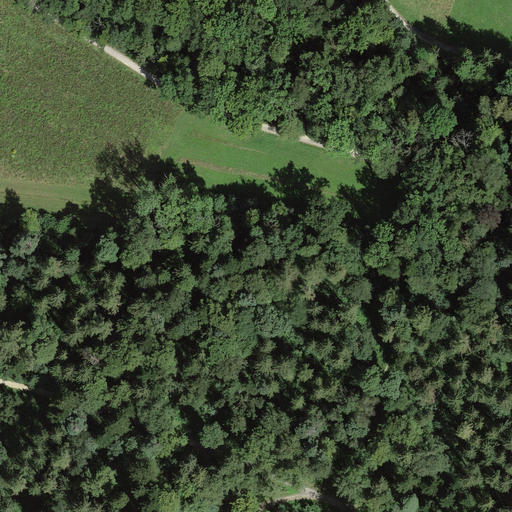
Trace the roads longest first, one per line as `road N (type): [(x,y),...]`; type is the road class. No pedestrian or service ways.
road 1 (track): [(511,206),(410,166),(225,118),(23,0)]
road 2 (track): [(0,381),(208,444),(356,511)]
road 3 (track): [(511,67),(408,32),(380,0)]
